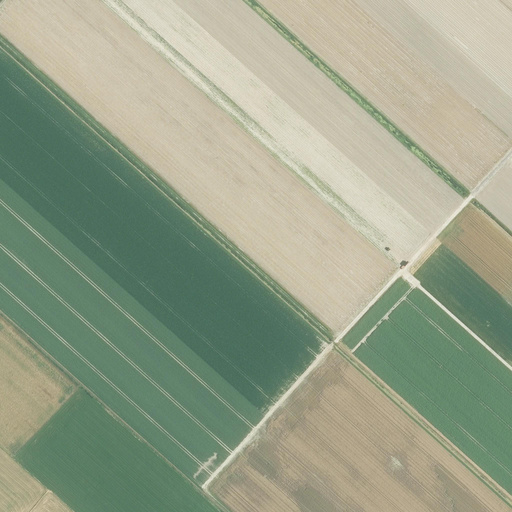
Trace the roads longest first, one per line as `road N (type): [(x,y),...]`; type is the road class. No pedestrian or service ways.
road 1 (track): [(326,352),(511,154)]
road 2 (track): [(402,271),(511,370)]
